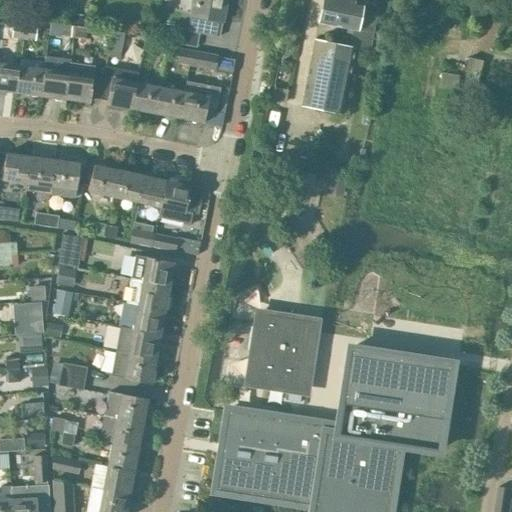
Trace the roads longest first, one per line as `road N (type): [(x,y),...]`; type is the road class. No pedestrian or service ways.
road 1 (residential): [(162,511),(223,160)]
road 2 (residential): [(0,125),(223,160)]
road 3 (residential): [(223,160),(256,0)]
road 4 (residential): [(511,389),(488,511)]
